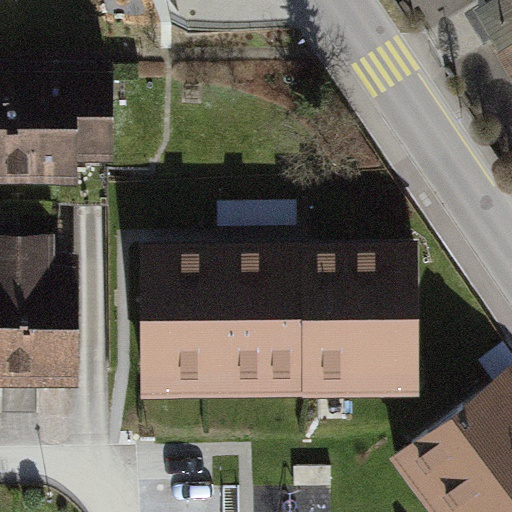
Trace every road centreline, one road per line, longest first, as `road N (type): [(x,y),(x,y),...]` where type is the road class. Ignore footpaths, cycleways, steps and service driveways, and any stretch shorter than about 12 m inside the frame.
road 1 (tertiary): [(344,0),(511,251)]
road 2 (residential): [(112,511),(81,465),(0,467)]
